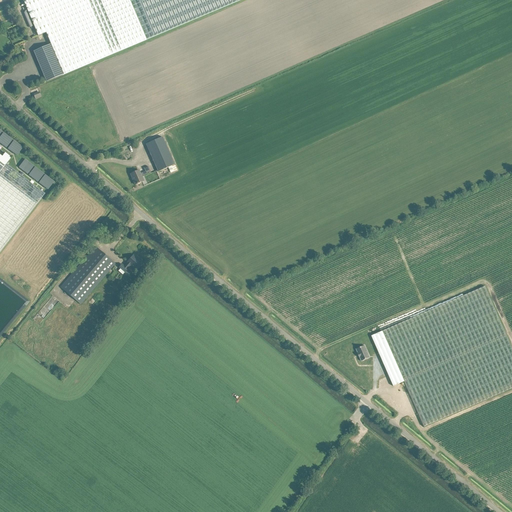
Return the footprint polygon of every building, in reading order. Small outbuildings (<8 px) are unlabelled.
[(146,40),(239,0),(29,0),(24,2),(38,36),(46,33),(51,45),(34,52),(47,81),(62,75),(146,40)] [(3,133),(0,137),(0,142),(6,148),(12,140),(3,133)] [(177,170),(162,137),(146,144),(158,172),(168,167),(170,173),(177,170)] [(14,141),(8,149),(17,155),(23,147),(14,141)] [(0,251),(45,194),(6,164),(11,157),(5,153),(2,157),(0,155),(0,251)] [(25,159),(19,167),(28,174),(34,166),(25,159)] [(141,178),(151,173),(148,166),(144,168),(145,171),(140,174),(139,170),(130,174),(135,185),(142,182),(141,178)] [(35,167),(29,175),(38,182),(44,174),(35,167)] [(45,175),(39,183),(48,190),(54,181),(45,175)] [(80,304),(112,268),(115,264),(95,247),(60,287),(80,304)] [(142,264),(137,260),(138,259),(133,255),(127,262),(127,263),(124,266),(122,264),(119,267),(125,272),(127,269),(130,265),(137,271),(142,266),(141,266),(143,263),(142,264)] [(511,388),(511,347),(485,286),(371,336),(393,386),(404,381),(424,427),(511,388)] [(370,358),(364,346),(356,349),(358,354),(359,357),(360,357),(362,361),(370,358)]
